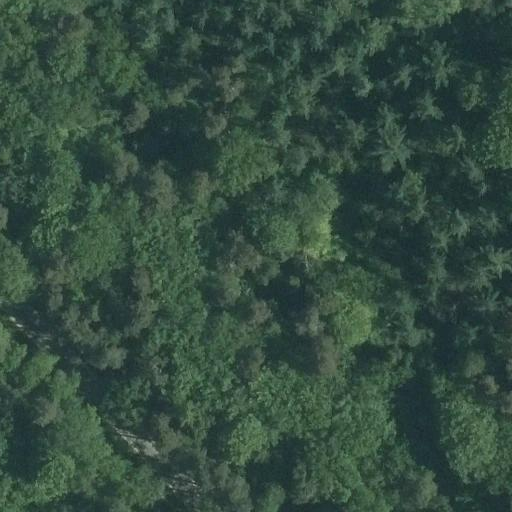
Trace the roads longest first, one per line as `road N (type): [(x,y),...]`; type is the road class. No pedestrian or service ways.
road 1 (track): [(81,0),(511,454)]
road 2 (tertiary): [(211,511),(0,287)]
